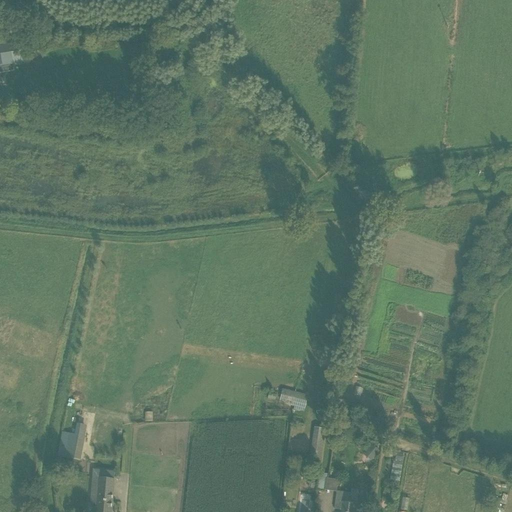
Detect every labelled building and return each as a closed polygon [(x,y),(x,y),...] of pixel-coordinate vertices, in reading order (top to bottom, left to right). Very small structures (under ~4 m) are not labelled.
[(0,72),(13,71),(12,64),(9,45),(9,42),(0,43),(0,72)] [(12,64),(23,62),(20,44),(9,45),(12,64)] [(291,405),(303,408),(305,409),(307,397),(294,394),(283,391),(280,401),(290,404),(290,402),(292,403),(291,405)] [(318,468),(320,453),(323,429),(314,427),(308,467),(318,468)] [(62,433),(58,455),(76,458),(80,436),(62,433)] [(366,451),(374,458),(380,452),(372,445),(366,451)] [(96,505),(95,511),(111,511),(114,480),(115,474),(99,472),(99,478),(97,498),(92,498),(91,505),(96,505)] [(323,489),(337,491),(338,480),(324,478),(323,489)] [(359,511),(356,511),(358,495),(337,492),(334,509),(341,510),(340,511),(359,511)]
